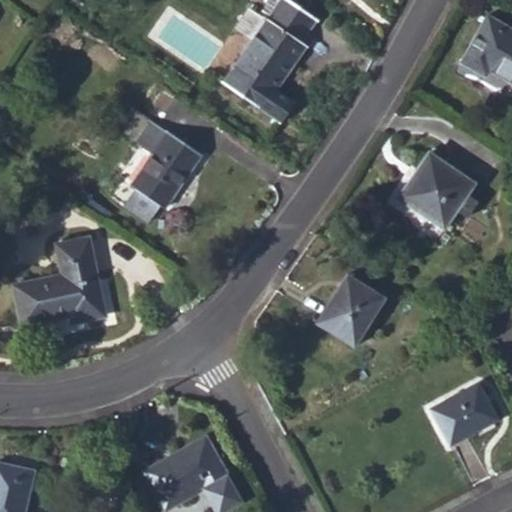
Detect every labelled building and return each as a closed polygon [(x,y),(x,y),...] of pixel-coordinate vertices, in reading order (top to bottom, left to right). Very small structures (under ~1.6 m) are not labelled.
[(280,0),(254,39),(225,81),(281,121),(294,101),(278,89),(275,87),(292,63),(295,64),(307,45),(302,41),(317,18),(290,0),(280,0)] [(485,74),(488,68),(511,81),(511,29),(487,15),(461,60),(485,74)] [(278,89),(295,64),(292,63),(275,87),(278,89)] [(124,206),(149,223),(161,206),(166,209),(202,155),(151,119),(135,142),(153,154),(132,185),(136,188),(124,206)] [(466,194),(474,182),(429,150),(415,168),(419,171),(400,197),(443,227),(455,210),(465,217),(476,201),(466,194)] [(400,197),(419,171),(415,168),(397,195),(400,197)] [(15,286),(23,324),(73,315),(74,321),(104,315),(89,238),(58,244),(64,276),(15,286)] [(337,297),(351,275),(348,273),(333,295),(337,297)] [(317,320),(354,344),(384,296),(351,275),(337,297),(333,295),(317,320)] [(451,444),(497,419),(478,382),(431,406),(451,444)] [(213,511),(218,511),(241,498),(206,435),(145,470),(165,507),(200,487),(213,511)] [(0,511),(22,511),(32,469),(0,461),(0,511)]
